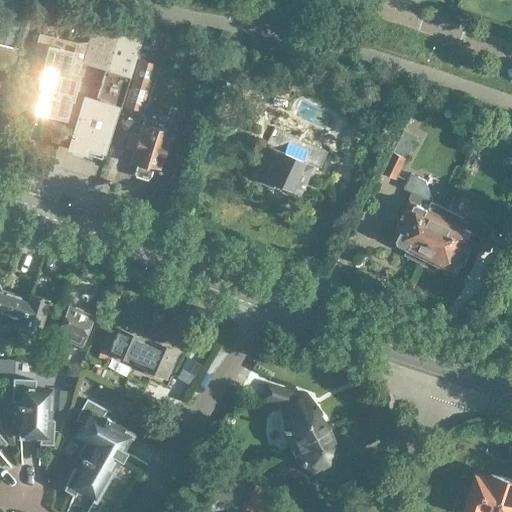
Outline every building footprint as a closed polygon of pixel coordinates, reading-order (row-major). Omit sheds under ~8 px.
[(25,9),(22,23),(37,27),(40,12),(25,9)] [(0,20),(0,44),(13,47),(19,25),(0,20)] [(104,69),(118,30),(93,22),(87,42),(77,43),(74,42),(53,37),(38,34),(34,48),(47,52),(38,91),(40,91),(35,111),(65,118),(69,99),(71,99),(77,74),(76,74),(77,67),(79,68),(81,62),(104,69)] [(130,78),(146,27),(145,27),(142,37),(118,30),(104,69),(94,100),(83,96),(67,148),(101,158),(117,107),(127,76),(130,78)] [(146,27),(130,78),(132,78),(124,106),(140,111),(155,64),(147,62),(157,30),(146,27)] [(0,70),(11,73),(17,48),(13,47),(0,44),(0,70)] [(201,66),(197,78),(207,81),(211,70),(201,66)] [(207,104),(224,109),(233,82),(216,77),(207,104)] [(160,171),(172,131),(141,123),(138,133),(129,130),(124,149),(133,152),(129,163),(136,165),(134,173),(135,176),(146,179),(149,178),(151,169),(160,171)] [(413,143),(401,138),(394,152),(384,172),(396,178),(406,158),(406,157),(413,143)] [(297,197),(311,166),(273,149),(259,181),(297,197)] [(406,254),(422,262),(450,208),(432,200),(426,180),(411,173),(404,187),(412,192),(390,236),(397,240),(399,244),(409,249),(406,254)] [(450,208),(422,262),(437,269),(438,267),(455,275),(460,265),(462,266),(467,255),(466,254),(470,246),(478,250),(485,236),(484,235),(490,224),(471,214),(467,221),(464,220),(466,216),(450,208)] [(511,216),(503,234),(511,238),(511,216)] [(2,289),(0,293),(0,319),(16,325),(26,297),(2,289)] [(26,297),(16,325),(19,326),(35,330),(32,337),(41,339),(45,328),(42,327),(46,315),(45,315),(50,300),(27,292),(26,297)] [(65,340),(80,345),(92,315),(68,306),(49,352),(59,357),(65,340)] [(152,342),(149,348),(141,345),(144,338),(120,328),(109,354),(134,364),(137,357),(144,360),(142,367),(166,377),(177,352),(152,342)] [(13,341),(0,337),(0,351),(8,355),(13,341)] [(109,351),(101,348),(97,357),(105,361),(109,351)] [(19,400),(18,437),(35,438),(35,437),(39,437),(39,443),(52,443),(53,420),(50,420),(51,388),(34,387),(34,379),(12,379),(12,400),(19,400)] [(287,451),(326,430),(317,419),(319,414),(306,397),(297,394),(291,398),(293,392),(265,384),(261,399),(286,406),(283,414),(283,432),(287,451)] [(68,401),(68,391),(58,390),(57,410),(66,411),(66,401),(68,401)] [(82,421),(75,433),(104,450),(108,443),(120,450),(128,436),(127,435),(128,432),(101,416),(104,410),(87,399),(76,418),(82,421)] [(326,430),(287,451),(299,464),(315,475),(329,479),(338,475),(340,465),(334,447),(331,446),(327,431),(326,430)] [(104,450),(75,433),(74,436),(85,442),(77,455),(84,459),(79,467),(81,468),(79,472),(75,469),(64,488),(74,494),(76,490),(94,501),(119,459),(104,450)] [(511,511),(511,478),(492,472),(492,474),(475,468),(469,487),(462,485),(452,511),(511,511)] [(221,471),(212,495),(252,509),(261,485),(221,471)]
